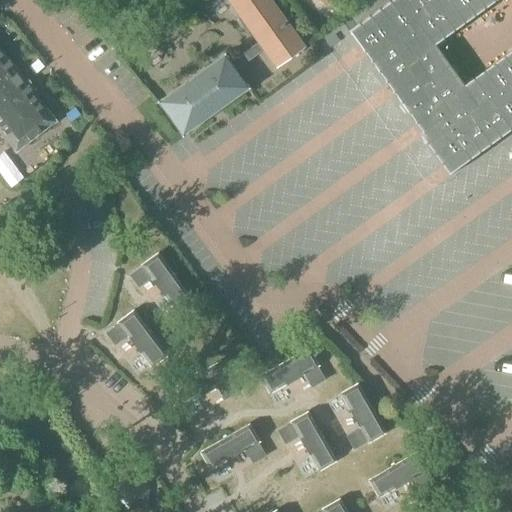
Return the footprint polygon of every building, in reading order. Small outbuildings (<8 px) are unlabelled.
[(223,54),(156,102),(179,134),(181,136),(248,88),(246,86),(234,69),(263,48),(276,66),(304,46),(270,0),(228,0),(258,41),(229,62),(223,54)] [(322,0),(336,9),(341,0),(322,0)] [(391,0),(349,31),(452,174),(511,130),(511,53),(466,87),(436,45),(498,0),(391,0)] [(24,80),(22,77),(0,47),(0,134),(14,153),(56,122),(33,91),(35,89),(27,78),(24,80)] [(157,253),(140,265),(174,311),(190,299),(157,253)] [(132,311),(116,323),(150,368),(166,356),(132,311)] [(307,348),(258,376),(268,394),(318,366),(307,348)] [(220,361),(170,389),(181,407),(230,379),(220,361)] [(357,384),(339,394),(367,443),(385,433),(357,384)] [(307,412),(289,422),(317,472),(335,462),(307,412)] [(248,424),(199,452),(209,470),(258,442),(248,424)] [(416,452),(367,481),(377,498),(426,470),(416,452)] [(346,511),(339,499),(321,509),(322,511),(346,511)]
